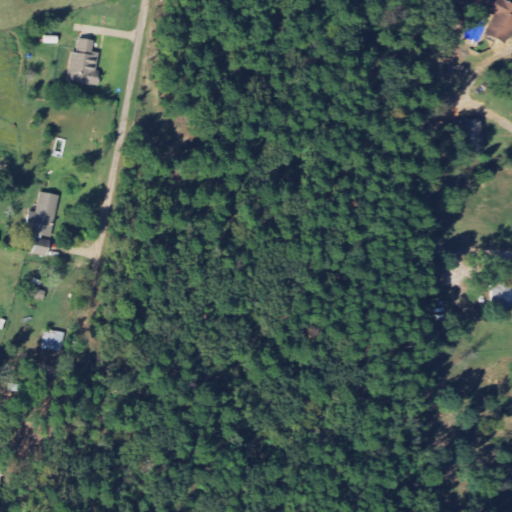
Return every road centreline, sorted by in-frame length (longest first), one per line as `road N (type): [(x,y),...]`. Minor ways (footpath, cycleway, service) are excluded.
road 1 (residential): [(104,211),(143,0)]
road 2 (residential): [(78,356),(104,211)]
